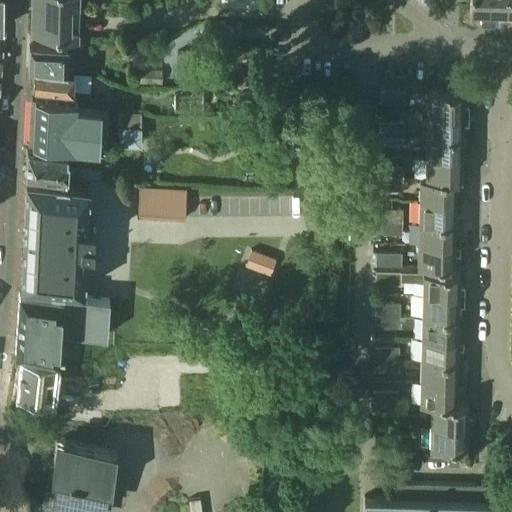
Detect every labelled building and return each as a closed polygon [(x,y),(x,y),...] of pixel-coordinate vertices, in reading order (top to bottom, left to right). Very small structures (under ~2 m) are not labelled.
[(78,0),(34,0),(34,23),(36,23),(36,35),(78,36),(78,0)] [(470,0),(470,13),(480,13),(480,25),(487,25),(487,0),(470,0)] [(487,0),(487,25),(495,25),(495,13),(505,14),(505,0),(487,0)] [(27,44),(26,70),(31,70),(70,72),(71,46),(63,46),(63,45),(27,44)] [(203,54),(203,68),(224,68),(224,54),(203,54)] [(162,70),(157,69),(137,69),(136,83),(162,84),(162,70)] [(31,70),(30,89),(87,91),(87,73),(70,72),(31,70)] [(404,90),(379,89),(378,101),(404,102),(404,90)] [(427,91),(426,114),(468,116),(468,106),(462,105),(462,92),(427,91)] [(202,92),(174,93),(175,113),(203,112),(202,92)] [(74,100),(32,98),(30,144),(101,147),(103,108),(73,107),(74,100)] [(426,114),(426,135),(461,137),(462,125),(467,125),(468,116),(426,114)] [(378,121),(378,133),(403,134),(403,122),(378,121)] [(140,128),(119,128),(119,144),(140,144),(140,128)] [(378,133),(377,146),(403,146),(403,134),(378,133)] [(426,135),(425,157),(466,158),(467,149),(461,149),(461,137),(426,135)] [(65,150),(25,148),(23,174),(97,178),(98,171),(85,170),(85,166),(64,165),(65,150)] [(425,157),(424,178),(455,179),(455,180),(460,180),(461,167),(466,167),(466,158),(425,157)] [(377,164),(377,176),(402,177),(402,165),(377,164)] [(402,177),(377,176),(376,189),(402,189),(402,177)] [(419,177),(418,200),(460,201),(460,192),(455,192),(455,180),(455,179),(424,178),(419,177)] [(23,253),(21,253),(20,288),(83,288),(84,242),(90,242),(91,222),(85,222),(86,181),(23,179),(22,202),(23,202),(22,223),(21,246),(23,246),(23,253)] [(139,184),(137,215),(184,218),(186,187),(139,184)] [(418,200),(418,222),(454,223),(454,211),(459,211),(460,201),(418,200)] [(376,208),(375,220),(401,221),(401,208),(376,208)] [(375,220),(375,232),(400,233),(401,221),(375,220)] [(418,222),(417,244),(459,245),(459,236),(454,236),(454,223),(418,222)] [(417,244),(416,266),(453,267),(453,254),(458,255),(459,245),(417,244)] [(400,253),(374,252),(374,265),(400,265),(400,253)] [(263,255),(258,269),(270,273),(275,260),(263,255)] [(374,271),(374,283),(399,283),(399,281),(421,282),(421,294),(463,297),(463,286),(458,286),(458,273),(422,272),(400,271),(374,271)] [(20,292),(16,340),(15,352),(18,353),(61,356),(63,331),(104,333),(107,298),(20,292)] [(421,294),(421,317),(457,319),(458,305),(463,305),(463,297),(421,294)] [(373,302),(373,316),(398,316),(399,303),(373,302)] [(373,316),(373,327),(398,328),(398,316),(373,316)] [(421,317),(420,339),(462,340),(462,330),(457,330),(457,319),(421,317)] [(420,339),(419,362),(456,363),(456,349),(462,349),(462,340),(420,339)] [(372,358),(398,359),(398,347),(372,346),(372,358)] [(398,359),(372,358),(372,371),(397,372),(398,359)] [(19,369),(16,398),(47,402),(49,383),(56,384),(58,372),(50,371),(51,369),(51,363),(20,359),(19,369)] [(419,369),(419,382),(461,384),(461,374),(456,374),(456,369),(456,363),(419,362),(419,369)] [(419,382),(418,405),(429,405),(429,404),(455,405),(455,404),(456,393),(461,393),(461,384),(419,382)] [(371,389),(371,402),(397,402),(397,390),(371,389)] [(371,402),(371,414),(396,415),(397,402),(371,402)] [(429,405),(428,425),(471,426),(471,417),(466,417),(466,404),(455,404),(455,405),(429,404),(429,405)] [(77,411),(58,409),(56,421),(75,423),(77,411)] [(471,436),(471,426),(428,425),(428,447),(422,447),(422,459),(459,460),(459,448),(465,448),(465,436),(471,436)] [(53,462),(50,476),(54,477),(50,501),(101,509),(105,485),(110,486),(112,474),(115,451),(56,441),(53,462)] [(387,448),(378,447),(378,458),(386,458),(387,448)] [(511,511),(511,483),(395,481),(394,497),(363,496),(363,499),(362,511),(511,511)]
